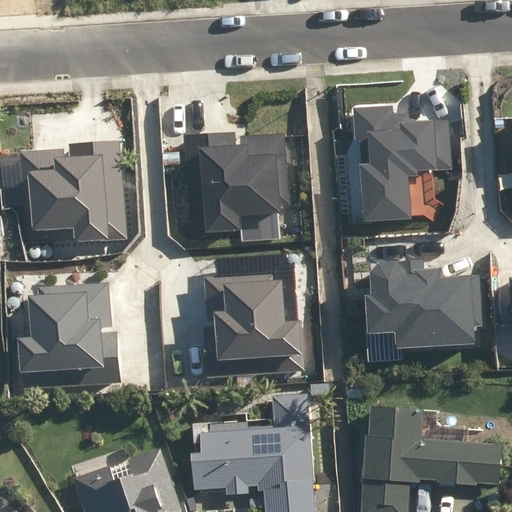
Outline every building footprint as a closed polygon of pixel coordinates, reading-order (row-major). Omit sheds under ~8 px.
[(392,106),(354,109),(356,141),(369,140),(371,164),(359,165),(363,221),(410,218),(407,174),(418,174),(418,170),(451,168),(447,121),(409,123),(409,115),(393,116),(392,106)] [(232,132),(183,136),(190,233),(243,230),(244,240),(279,237),(277,208),(290,207),(284,133),(232,137),(232,132)] [(69,149),(1,154),(4,206),(31,204),(33,228),(73,225),(75,242),(126,238),(119,142),(69,145),(69,149)] [(396,331),(397,347),(473,343),(469,272),(434,274),(434,267),(412,269),(413,273),(402,273),(402,263),(392,264),(369,265),(370,272),(371,296),(365,296),(367,333),(396,331)] [(272,274),(205,278),(208,321),(214,320),(214,327),(203,328),(206,377),(304,371),(301,320),(285,321),(282,280),(273,280),(272,274)] [(113,331),(110,282),(38,287),(38,295),(29,295),(32,339),(18,340),(20,373),(23,372),(24,388),(120,382),(117,331),(113,331)] [(313,383),(314,394),(331,394),(331,383),(313,383)] [(265,491),(266,511),(316,511),(309,418),(316,417),(315,403),(308,403),(308,393),(273,396),(275,428),(271,428),(270,420),(259,421),(260,428),(208,432),(207,422),(193,422),(194,443),(201,443),(202,451),(192,452),(195,490),(226,487),(227,496),(250,494),(249,486),(258,486),(258,492),(265,491)] [(360,511),(409,511),(411,481),(419,482),(419,478),(437,479),(437,482),(477,484),(477,481),(499,482),(501,445),(421,440),(424,407),(370,404),(369,428),(366,433),(360,511)] [(183,511),(160,447),(74,477),(85,511),(183,511)]
